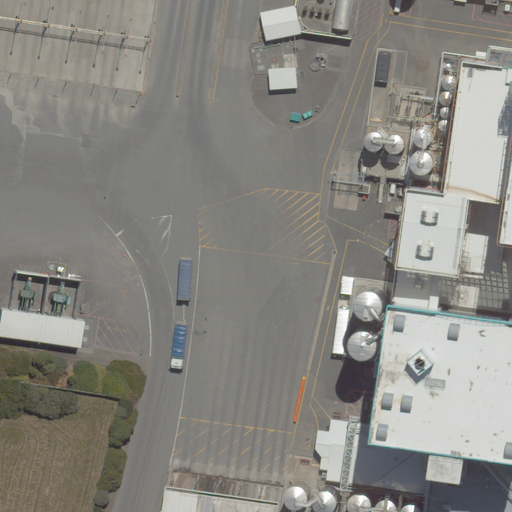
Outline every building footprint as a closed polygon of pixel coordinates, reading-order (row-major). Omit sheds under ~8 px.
[(297,2),(258,10),(265,42),(303,34),(297,2)] [(511,511),(511,71),(424,58),(401,216),(470,226),(457,311),(374,298),(353,439),(436,452),(427,511),(511,511)] [(296,67),(268,68),(269,90),(297,89),(296,67)] [(84,321),(0,306),(0,335),(80,349),(84,321)] [(276,511),(277,508),(161,490),(157,511),(276,511)]
